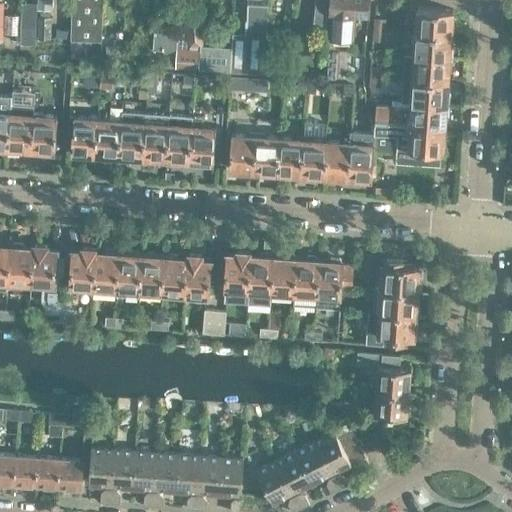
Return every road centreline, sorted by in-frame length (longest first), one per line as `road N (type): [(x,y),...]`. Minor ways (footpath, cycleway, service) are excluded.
road 1 (residential): [(461,224),(0,191)]
road 2 (residential): [(461,224),(444,457)]
road 3 (residential): [(477,459),(491,226)]
road 4 (residential): [(477,225),(493,0)]
